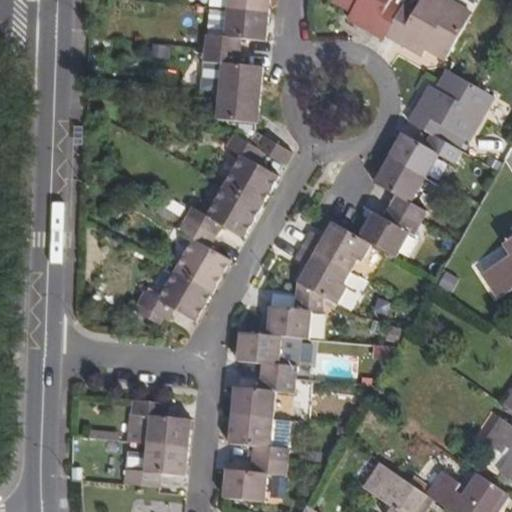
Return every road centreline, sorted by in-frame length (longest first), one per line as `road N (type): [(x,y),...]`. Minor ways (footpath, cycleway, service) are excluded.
road 1 (secondary): [(45,350),(56,32)]
road 2 (residential): [(208,365),(225,313),(319,140)]
road 3 (residential): [(45,350),(208,365)]
road 4 (secondary): [(43,511),(45,350)]
road 5 (residential): [(348,46),(384,77),(385,109),(366,135),(319,140)]
road 6 (residential): [(201,509),(208,365)]
road 7 (residential): [(319,140),(295,119),(288,88),(303,59),(348,46)]
